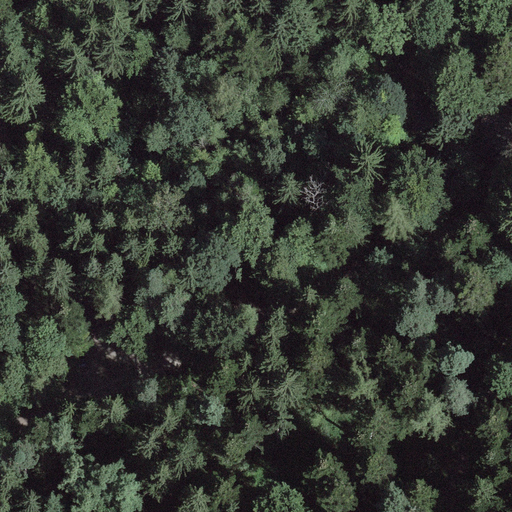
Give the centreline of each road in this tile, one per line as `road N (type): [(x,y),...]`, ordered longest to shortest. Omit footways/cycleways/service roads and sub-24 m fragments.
road 1 (track): [(511,198),(0,437)]
road 2 (track): [(123,381),(0,131)]
road 3 (track): [(447,511),(511,355)]
